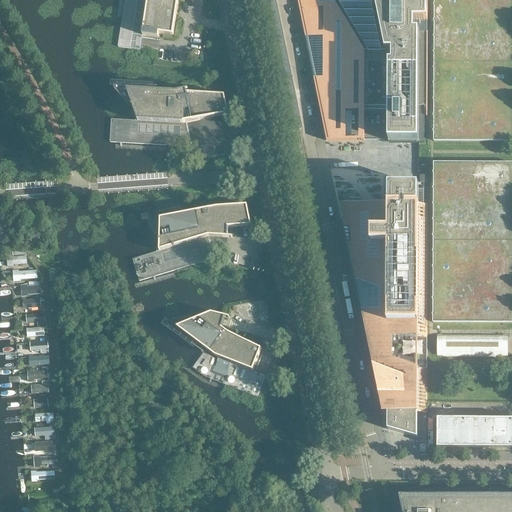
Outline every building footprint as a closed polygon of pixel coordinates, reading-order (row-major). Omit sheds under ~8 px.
[(173,36),(178,0),(125,0),(118,47),(140,50),(142,35),(158,38),(159,33),(173,36)] [(264,0),(292,131),(293,131),(297,130),(303,129),(276,0),(264,0)] [(415,32),(415,21),(428,21),(427,0),(297,0),(327,141),(346,141),(346,111),(389,111),(389,141),(389,144),(414,144),(418,144),(418,141),(419,141),(419,140),(424,140),(425,115),(427,115),(427,117),(428,32),(415,32)] [(511,0),(434,0),(434,141),(511,141),(511,0)] [(187,123),(227,115),(229,114),(225,96),(187,93),(187,91),(189,91),(188,90),(176,93),(155,91),(155,88),(118,86),(117,86),(116,87),(115,87),(115,88),(115,89),(115,90),(115,91),(129,107),(130,107),(129,105),(132,106),(138,121),(112,120),(110,142),(185,147),(191,145),(187,123)] [(511,163),(434,163),(433,323),(511,323),(511,163)] [(426,412),(427,219),(424,219),(424,183),(427,183),(427,175),(420,175),(420,183),(424,183),(424,189),(419,189),(419,186),(418,186),(418,183),(414,183),(389,183),(389,185),(388,185),(388,207),(375,210),(343,218),(381,402),(387,402),(387,429),(418,438),(418,412),(426,412)] [(340,204),(343,218),(388,207),(388,204),(340,204)] [(215,259),(209,237),(232,238),(232,237),(228,237),(228,228),(251,226),(247,205),(217,207),(182,215),(182,212),(184,212),(184,211),(145,219),(156,237),(157,237),(156,236),(160,235),(159,251),(159,252),(133,259),(139,281),(215,259)] [(40,235),(35,230),(29,235),(33,240),(40,235)] [(27,264),(27,257),(13,258),(13,257),(8,257),(8,267),(13,267),(13,265),(27,264)] [(37,279),(37,272),(19,273),(18,271),(13,272),(14,282),(19,281),(19,280),(37,279)] [(41,294),(41,287),(27,288),(26,286),(21,287),(22,297),(27,296),(27,295),(41,294)] [(41,307),(40,300),(24,301),(25,309),(41,307)] [(253,371),(260,352),(261,349),(229,333),(222,328),(225,317),(229,318),(230,317),(211,313),(193,321),(190,319),(191,318),(191,317),(170,322),(169,322),(168,323),(168,324),(167,324),(167,325),(167,326),(168,327),(169,328),(204,354),(204,353),(202,351),(204,348),(207,350),(193,368),(204,377),(258,397),(266,376),(256,372),(253,371)] [(46,328),(45,314),(27,316),(27,323),(38,322),(38,329),(46,328)] [(503,357),(503,336),(503,335),(442,335),(442,357),(503,357)] [(44,350),(43,343),(30,344),(31,351),(44,350)] [(46,364),(46,357),(30,358),(30,365),(46,364)] [(48,379),(47,372),(33,373),(33,372),(28,372),(29,382),(34,382),(34,380),(48,379)] [(49,393),(48,386),(32,387),(32,394),(49,393)] [(511,448),(511,419),(438,419),(437,448),(511,448)] [(308,426),(300,428),(303,442),(311,441),(308,426)] [(52,435),(51,428),(35,429),(36,436),(52,435)] [(54,452),(54,443),(36,444),(36,452),(47,451),(47,453),(54,452)] [(54,465),(53,458),(39,459),(39,457),(34,457),(35,468),(40,467),(40,466),(54,465)] [(55,479),(54,472),(37,473),(37,472),(31,472),(32,482),(37,482),(37,480),(55,479)] [(511,511),(511,495),(400,496),(402,511),(511,511)]
